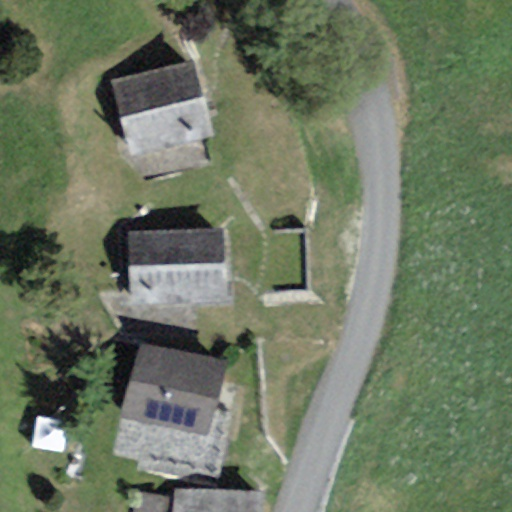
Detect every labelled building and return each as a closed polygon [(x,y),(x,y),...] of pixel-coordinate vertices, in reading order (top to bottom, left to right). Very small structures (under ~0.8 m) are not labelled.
[(112,81),(130,155),(212,135),(194,61),(112,81)] [(127,233),(131,304),(228,298),(224,227),(127,233)] [(227,366),(139,342),(119,415),(207,439),(227,366)] [(262,511),(263,494),(173,490),(172,500),(170,511),(262,511)] [(170,511),(172,500),(135,492),(132,511),(170,511)]
